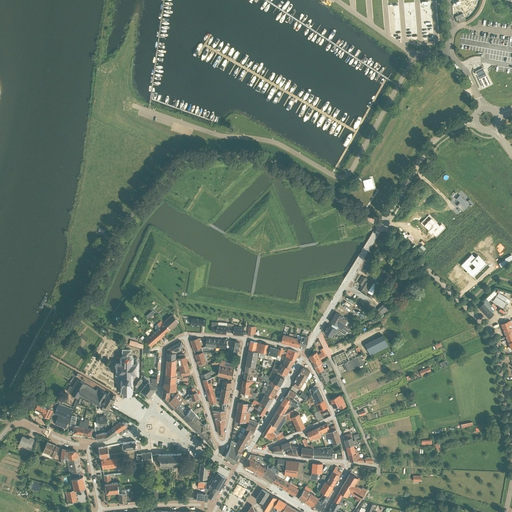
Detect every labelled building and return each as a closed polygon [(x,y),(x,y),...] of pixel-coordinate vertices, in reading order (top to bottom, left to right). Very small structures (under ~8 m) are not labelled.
[(455,16),(456,18),(458,23),(465,20),(463,13),(455,16)] [(483,87),(490,83),(484,71),(485,69),(483,69),(483,68),(476,71),(476,72),(475,74),(477,75),(483,87)] [(373,187),(371,179),(363,181),(366,190),(373,187)] [(460,194),(455,198),(459,202),(456,204),(463,211),(470,205),(460,194)] [(423,228),(437,241),(446,232),(444,230),(449,224),(445,221),(440,226),(432,218),(424,228),(423,228)] [(472,254),(461,264),(473,276),(484,266),(472,254)] [(508,262),(507,261),(511,258),(511,257),(510,255),(505,258),(506,258),(501,261),(503,265),(508,262)] [(373,283),(367,279),(363,276),(358,283),(362,285),(360,288),(362,289),(361,291),(366,294),(373,283)] [(496,294),(504,304),(509,300),(501,290),(496,294)] [(489,318),(493,315),(494,314),(484,303),(479,308),(489,318)] [(148,318),(155,313),(152,310),(145,315),(148,318)] [(331,322),(335,324),(339,326),(348,332),(350,329),(344,325),(347,320),(346,319),(347,319),(344,317),(336,313),(331,322)] [(179,321),(176,318),(172,314),(164,321),(167,326),(170,329),(179,321)] [(203,325),(204,326),(205,326),(206,320),(191,317),(190,324),(203,325)] [(167,326),(164,321),(163,322),(162,320),(157,324),(160,327),(154,332),(160,338),(170,329),(167,326)] [(511,350),(511,349),(511,324),(510,320),(501,324),(508,343),(509,343),(511,350)] [(230,332),(231,324),(227,323),(227,326),(217,325),(216,333),(226,334),(226,332),(230,332)] [(244,327),(233,326),(234,324),(231,324),(230,332),(233,332),(233,334),(243,335),(244,327)] [(337,330),(334,328),(330,325),(329,327),(328,327),(324,332),(333,338),(336,333),(340,335),(341,332),(344,334),(348,332),(339,326),(337,330)] [(282,336),(281,342),(287,344),(290,333),(289,335),(286,335),(286,332),(284,331),(282,336)] [(156,342),(160,338),(154,332),(145,340),(151,346),(155,343),(157,342),(156,342)] [(293,345),(295,334),(290,333),(287,344),(293,345)] [(299,347),(301,336),(295,334),(293,345),(299,347)] [(383,334),(365,344),(371,355),(389,346),(383,334)] [(308,337),(303,336),(301,336),(299,347),(306,348),(308,337)] [(194,350),(202,348),(199,338),(191,340),(194,350)] [(216,347),(216,339),(206,339),(206,342),(206,347),(215,348),(215,347),(216,347)] [(226,347),(226,345),(227,340),(216,339),(216,347),(215,347),(215,348),(224,348),(226,348),(226,347)] [(176,351),(183,347),(181,341),(167,349),(167,360),(176,358),(176,351)] [(230,351),(237,352),(239,342),(232,341),(230,351)] [(266,353),(268,344),(250,341),(249,350),(258,352),(266,353)] [(277,355),(279,349),(270,347),(268,357),(272,358),(272,356),(277,357),(277,355)] [(312,361),(326,353),(323,348),(320,349),(321,352),(318,354),(317,352),(309,356),(312,361)] [(342,364),(343,364),(347,372),(363,364),(360,356),(359,356),(356,348),(345,353),(345,351),(333,357),(337,366),(342,364)] [(292,350),(288,349),(286,353),(285,357),(294,361),(298,352),(292,350)] [(131,392),(133,392),(133,374),(138,374),(138,365),(139,365),(139,361),(138,361),(138,358),(133,358),(131,355),(130,350),(124,350),(124,355),(122,358),(122,363),(120,363),(117,363),(117,374),(120,374),(121,374),(122,392),(123,392),(123,395),(131,395),(131,392)] [(246,366),(255,367),(258,352),(249,350),(246,366)] [(195,354),(199,368),(208,365),(207,362),(206,362),(203,352),(195,354)] [(320,359),(327,356),(326,353),(312,361),(315,367),(323,363),(324,365),(327,363),(330,362),(329,359),(322,362),(320,359)] [(176,366),(188,363),(185,356),(176,359),(176,358),(167,360),(166,368),(176,368),(176,366)] [(281,363),(290,368),(294,361),(285,357),(283,356),(282,358),(284,359),(282,364),(281,363)] [(232,378),(234,367),(225,365),(226,361),(221,360),(220,365),(219,365),(219,369),(218,375),(232,378)] [(176,368),(166,368),(166,375),(179,376),(180,376),(182,376),(182,378),(191,376),(188,363),(176,366),(176,368)] [(290,368),(281,363),(277,370),(282,373),(286,375),(289,369),(290,368)] [(324,365),(323,363),(315,367),(318,373),(324,369),(321,364),(323,363),(324,365)] [(256,373),(256,370),(254,369),(255,367),(246,366),(245,372),(248,372),(248,373),(254,375),(257,377),(257,376),(258,374),(256,373)] [(310,371),(303,367),(300,372),(307,376),(310,371)] [(429,367),(419,371),(422,377),(426,375),(426,374),(426,373),(431,371),(429,367)] [(330,380),(327,375),(325,369),(324,369),(318,373),(323,383),(330,380)] [(203,380),(211,378),(210,372),(201,374),(203,380)] [(252,381),(254,375),(248,373),(248,372),(245,372),(243,380),(252,381)] [(305,381),(307,376),(300,372),(297,377),(305,381)] [(284,378),(280,376),(277,374),(274,380),(273,382),(271,381),(264,377),(264,376),(262,379),(270,383),(269,383),(278,389),(284,378)] [(180,376),(179,376),(166,375),(165,383),(177,384),(176,384),(176,378),(179,379),(180,376)] [(300,389),(305,381),(297,377),(294,382),(296,383),(294,386),(300,389)] [(156,388),(157,378),(152,378),(151,383),(148,380),(145,384),(142,382),(143,380),(141,379),(137,382),(138,383),(135,386),(148,397),(156,388)] [(231,382),(223,380),(223,379),(219,378),(218,383),(222,384),(222,388),(230,389),(231,382)] [(86,384),(81,382),(80,381),(77,379),(73,387),(70,386),(67,391),(71,393),(78,397),(79,398),(79,397),(81,394),(90,400),(96,390),(86,384)] [(213,388),(212,382),(205,384),(211,404),(215,403),(217,402),(215,396),(216,396),(213,388)] [(176,391),(177,384),(165,383),(164,389),(162,398),(166,402),(172,397),(170,396),(171,391),(176,391)] [(278,389),(269,383),(267,387),(265,385),(263,387),(275,394),(278,389)] [(311,393),(313,391),(317,387),(315,384),(309,390),(311,393)] [(251,387),(242,386),(241,393),(249,394),(248,398),(255,399),(256,393),(253,392),(254,388),(251,387)] [(101,390),(101,389),(98,387),(96,390),(90,400),(100,406),(103,408),(104,407),(105,405),(109,408),(112,404),(115,399),(114,398),(116,395),(109,392),(109,391),(108,393),(101,390)] [(273,399),(275,394),(263,387),(262,389),(265,390),(263,394),(265,394),(273,399)] [(216,396),(215,396),(217,402),(219,401),(223,402),(227,402),(230,389),(222,388),(220,395),(216,396)] [(317,403),(324,400),(318,388),(314,392),(313,391),(311,393),(312,394),(310,396),(312,398),(315,404),(316,404),(317,403)] [(296,394),(294,392),(290,390),(285,397),(299,406),(301,403),(298,401),(293,398),(296,394)] [(173,408),(183,398),(178,392),(172,397),(166,402),(172,409),(173,408)] [(184,399),(183,398),(173,408),(178,413),(181,410),(181,409),(184,406),(186,404),(187,403),(188,402),(189,403),(190,402),(191,401),(199,398),(197,392),(195,393),(192,394),(190,394),(191,397),(187,398),(184,399)] [(302,392),(299,396),(305,401),(308,397),(302,392)] [(268,407),(273,399),(265,394),(260,402),(268,407)] [(334,408),(339,405),(340,409),(346,406),(341,395),(330,399),(334,408)] [(299,406),(285,397),(279,407),(285,412),(290,404),(296,407),(299,406)] [(60,400),(60,399),(58,398),(57,403),(56,403),(50,419),(50,420),(51,419),(56,421),(55,423),(55,424),(66,428),(73,409),(62,404),(62,403),(61,403),(62,401),(60,400)] [(195,403),(200,402),(199,398),(191,401),(190,402),(190,403),(191,408),(193,408),(193,405),(196,404),(195,403)] [(50,419),(56,403),(49,400),(48,402),(48,401),(47,404),(47,405),(50,406),(49,408),(45,407),(45,406),(45,405),(45,404),(44,404),(43,403),(42,403),(41,403),(40,404),(39,406),(37,405),(37,406),(36,406),(36,407),(35,409),(44,414),(42,416),(50,419)] [(329,411),(327,407),(324,400),(317,403),(316,404),(319,410),(323,419),(324,419),(323,418),(324,417),(323,416),(322,416),(322,414),(329,411)] [(226,411),(227,402),(223,402),(222,410),(213,410),(215,419),(225,419),(226,411)] [(251,404),(244,403),(239,402),(237,409),(246,410),(247,411),(248,411),(251,404)] [(268,407),(260,402),(259,402),(257,404),(255,408),(258,410),(257,412),(263,416),(268,407)] [(192,409),(191,408),(190,403),(189,405),(186,408),(184,406),(181,409),(181,410),(178,413),(182,416),(192,409)] [(196,413),(203,409),(202,406),(198,408),(197,408),(194,409),(195,410),(194,411),(191,408),(192,409),(182,416),(187,421),(196,414),(196,413)] [(283,415),(285,412),(279,407),(276,412),(282,416),(284,415),(283,415)] [(15,411),(10,409),(9,408),(6,414),(13,417),(15,411)] [(98,422),(97,422),(98,425),(98,426),(109,424),(108,421),(112,420),(112,418),(106,415),(109,411),(108,410),(106,409),(104,413),(103,415),(97,417),(98,422)] [(247,411),(246,410),(237,409),(235,421),(248,423),(249,419),(250,413),(247,411),(248,411),(247,411)] [(323,419),(319,410),(314,413),(318,421),(323,419)] [(117,432),(120,430),(127,425),(120,422),(119,422),(114,418),(115,417),(111,414),(112,412),(109,411),(106,415),(112,418),(112,420),(113,426),(112,427),(117,432)] [(305,427),(303,423),(306,421),(303,415),(301,417),(299,413),(294,415),(292,411),(289,413),(291,417),(292,419),(297,431),(305,427)] [(285,415),(284,415),(282,416),(276,412),(263,434),(270,439),(276,435),(278,440),(285,436),(283,431),(281,432),(281,431),(279,432),(279,431),(286,420),(286,421),(287,421),(292,419),(291,417),(289,413),(285,415)] [(197,418),(199,416),(196,413),(196,414),(187,421),(196,430),(201,425),(199,423),(200,421),(197,418)] [(83,434),(85,419),(84,421),(80,420),(79,426),(75,425),(77,416),(72,416),(70,425),(73,425),(73,429),(74,429),(74,433),(79,433),(80,434),(82,434),(83,434)] [(129,422),(120,417),(118,416),(117,418),(122,421),(122,422),(120,421),(120,422),(127,425),(129,422)] [(96,431),(95,428),(88,427),(89,419),(85,419),(83,434),(85,435),(86,434),(91,435),(92,433),(96,433),(95,431),(96,431)] [(223,434),(225,419),(215,419),(217,425),(219,434),(223,434)] [(254,421),(249,419),(248,423),(249,423),(246,428),(253,432),(258,423),(254,421)] [(207,430),(209,429),(207,423),(202,425),(201,425),(196,430),(201,435),(207,430)] [(336,429),(335,425),(329,428),(327,423),(317,428),(320,435),(324,434),(323,433),(325,432),(326,433),(336,429)] [(98,426),(98,425),(95,426),(94,426),(95,428),(96,431),(95,431),(96,433),(97,440),(107,439),(108,439),(106,432),(100,433),(99,430),(98,426)] [(108,439),(117,432),(112,427),(107,432),(106,432),(108,439)] [(253,432),(246,428),(245,428),(243,433),(250,437),(253,432)] [(321,437),(320,435),(317,428),(307,432),(310,440),(314,438),(315,440),(321,437)] [(210,436),(212,436),(211,435),(209,429),(207,430),(201,435),(206,440),(210,436)] [(341,442),(341,441),(336,429),(326,433),(328,439),(331,438),(333,445),(341,442)] [(363,438),(361,439),(359,431),(357,431),(358,434),(354,435),(355,440),(353,440),(352,437),(351,434),(343,435),(346,447),(354,445),(359,443),(358,440),(363,438)] [(247,442),(250,437),(243,433),(240,438),(247,442)] [(31,446),(32,444),(34,439),(30,437),(29,439),(22,436),(19,445),(26,448),(26,449),(31,451),(33,447),(31,446)] [(214,449),(217,447),(212,436),(210,436),(206,440),(214,449)] [(244,447),(247,442),(240,438),(237,443),(238,443),(244,447)] [(306,448),(313,448),(313,445),(308,444),(305,438),(302,440),(305,447),(306,448)] [(237,443),(236,442),(232,440),(231,441),(231,443),(230,443),(230,447),(229,449),(227,452),(225,457),(230,460),(233,456),(233,457),(235,454),(234,453),(236,449),(237,448),(235,447),(236,444),(237,445),(238,443),(237,443)] [(137,449),(136,443),(136,441),(124,443),(122,445),(123,449),(125,450),(137,449)] [(299,446),(291,446),(290,441),(281,445),(283,454),(283,451),(287,449),(288,454),(293,455),(298,456),(298,453),(299,446)] [(59,447),(48,442),(47,442),(43,452),(50,455),(49,456),(55,458),(59,447)] [(240,455),(244,447),(238,443),(237,445),(236,444),(235,447),(237,448),(236,449),(234,453),(235,454),(233,457),(233,456),(230,460),(235,463),(236,461),(240,455)] [(273,453),(283,454),(281,445),(272,448),(273,453)] [(348,454),(359,452),(358,451),(357,448),(355,449),(354,445),(346,447),(348,454)] [(101,457),(101,459),(108,459),(107,456),(110,456),(108,446),(99,448),(101,457)] [(306,448),(305,447),(302,447),(301,454),(298,454),(298,453),(298,456),(313,457),(313,449),(313,448),(306,448)] [(313,457),(335,459),(335,454),(332,453),(333,449),(318,449),(313,449),(313,457)] [(153,462),(152,455),(152,452),(142,453),(143,458),(143,463),(153,462)] [(364,462),(364,457),(360,457),(359,452),(348,454),(350,462),(357,460),(357,462),(364,462)] [(169,466),(169,454),(159,454),(159,458),(157,458),(157,466),(160,465),(160,466),(161,466),(169,466)] [(182,466),(181,459),(181,454),(169,454),(169,466),(182,466)] [(260,459),(262,457),(250,454),(249,457),(248,457),(248,458),(248,459),(245,466),(255,471),(260,459)] [(68,458),(66,458),(67,459),(68,459),(71,472),(81,470),(79,460),(78,457),(68,458)] [(125,465),(124,457),(108,459),(101,459),(103,468),(123,466),(124,473),(130,472),(130,465),(125,465)] [(261,475),(267,463),(260,459),(255,471),(261,475)] [(285,464),(286,460),(278,459),(276,467),(273,464),(272,466),(273,466),(271,469),(271,468),(265,477),(268,479),(272,481),(278,472),(276,470),(284,471),(285,464)] [(304,473),(305,462),(291,461),(289,475),(295,476),(295,477),(307,482),(310,475),(304,473)] [(207,479),(208,467),(201,463),(199,479),(207,479)] [(265,477),(271,468),(267,466),(269,464),(267,463),(261,475),(265,477)] [(326,474),(327,464),(317,463),(316,473),(312,473),(311,476),(310,475),(307,482),(309,483),(310,478),(317,481),(318,478),(319,473),(326,474)] [(341,473),(337,470),(339,467),(336,466),(327,482),(333,486),(341,473)] [(83,476),(82,476),(81,470),(71,472),(70,473),(72,478),(71,479),(74,490),(86,487),(83,476)] [(284,474),(284,471),(276,470),(278,472),(272,481),(286,490),(290,483),(284,479),(287,475),(284,474)] [(209,483),(210,483),(207,488),(208,488),(208,489),(217,493),(227,477),(215,471),(209,483)] [(359,478),(350,473),(349,472),(338,492),(343,495),(346,496),(347,497),(350,492),(361,499),(367,490),(363,487),(362,488),(355,484),(359,478)] [(107,494),(119,492),(118,482),(112,483),(110,474),(104,475),(105,484),(107,494)] [(327,482),(326,481),(321,490),(323,492),(328,495),(333,486),(327,482)] [(298,497),(301,491),(298,490),(300,487),(292,482),(291,483),(290,483),(286,490),(295,495),(298,497)] [(313,506),(319,497),(310,492),(311,489),(306,486),(304,489),(308,491),(303,500),(313,506)] [(208,488),(207,488),(206,488),(205,492),(206,492),(205,494),(203,493),(198,493),(197,497),(197,499),(204,500),(208,500),(209,497),(214,500),(217,493),(208,489),(208,488)] [(268,511),(278,498),(262,489),(256,499),(263,503),(261,506),(268,511)] [(298,497),(303,500),(308,491),(304,489),(302,492),(301,491),(298,497)] [(78,500),(75,490),(66,492),(69,502),(78,500)] [(131,501),(130,493),(126,493),(126,491),(125,490),(122,490),(121,491),(120,493),(118,493),(119,497),(118,497),(118,502),(131,501)] [(328,495),(323,492),(321,490),(320,491),(323,492),(320,497),(319,498),(319,497),(313,506),(321,511),(328,498),(329,496),(328,495)] [(333,501),(342,506),(344,503),(340,500),(343,495),(338,492),(337,495),(334,499),(333,501)] [(280,511),(281,511),(287,504),(278,498),(268,511),(267,511),(280,511)] [(344,511),(340,509),(342,506),(333,501),(327,511),(344,511)] [(377,506),(374,505),(375,504),(370,503),(366,511),(371,511),(373,509),(376,510),(377,506)]
